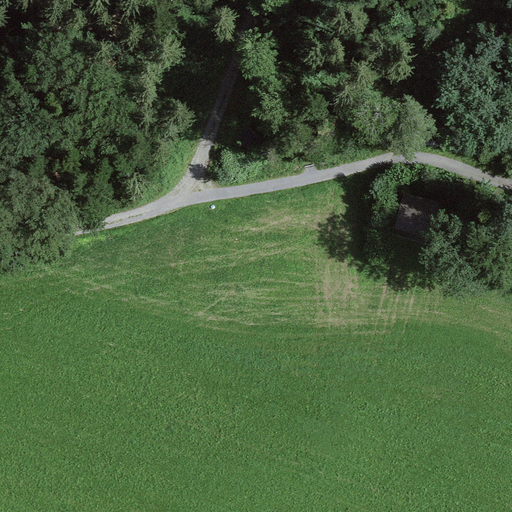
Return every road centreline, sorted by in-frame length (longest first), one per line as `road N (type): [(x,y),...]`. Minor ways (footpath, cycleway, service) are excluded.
road 1 (track): [(0,241),(122,221),(184,197),(415,156),(511,180)]
road 2 (track): [(184,197),(258,0)]
